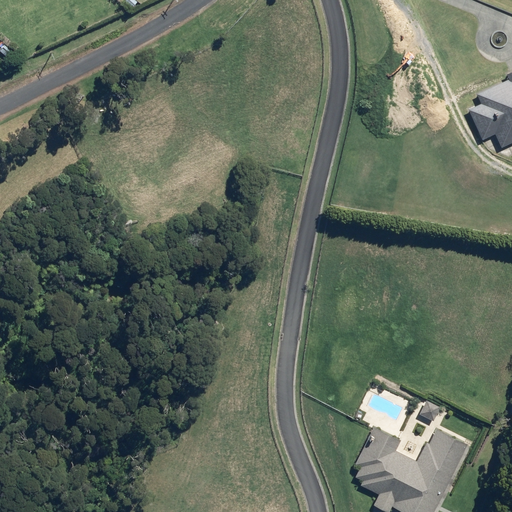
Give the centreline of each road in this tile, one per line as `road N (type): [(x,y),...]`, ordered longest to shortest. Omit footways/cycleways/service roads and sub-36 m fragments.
road 1 (residential): [(318,511),(291,430),(282,353),(339,59),(331,0)]
road 2 (residential): [(0,107),(199,0)]
